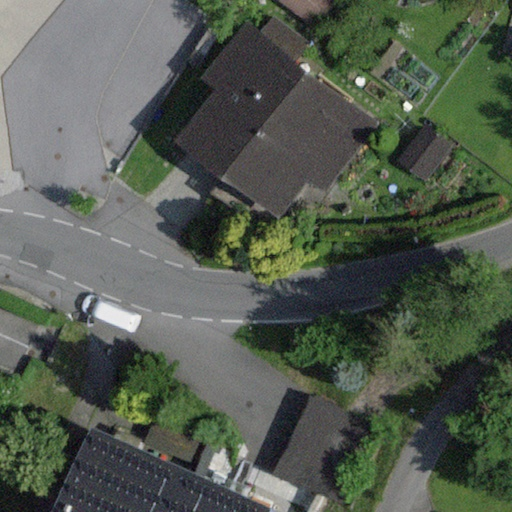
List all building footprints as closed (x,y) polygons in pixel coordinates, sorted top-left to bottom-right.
[(349,0),(298,0),(331,25),(349,0)] [(263,28),(226,76),(242,88),(201,141),(294,212),(324,173),(337,182),(384,121),(263,28)] [(438,125),(411,161),(439,181),(465,146),(438,125)] [(385,424),(325,397),(293,469),(352,496),(385,424)] [(109,422),(67,511),(176,511),(199,463),(109,422)] [(199,463),(176,511),(285,511),(289,504),(199,463)]
